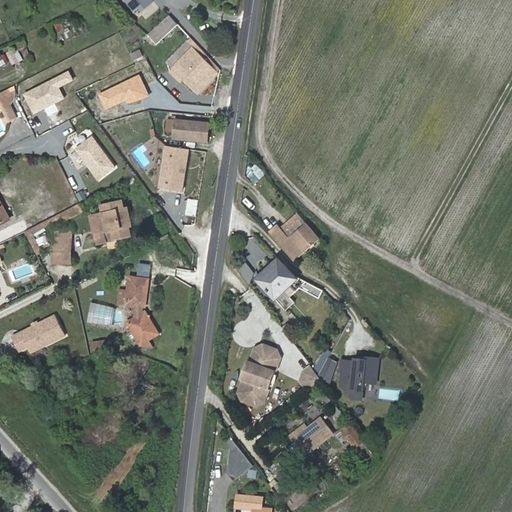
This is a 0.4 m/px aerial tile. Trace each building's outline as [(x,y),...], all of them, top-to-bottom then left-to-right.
[(127,0),(139,13),(154,0),(127,0)] [(178,24),(169,15),(157,27),(156,25),(146,34),(157,45),(178,24)] [(220,69),(199,45),(176,67),(183,75),(182,76),(199,94),(221,72),(219,70),(220,69)] [(0,66),(13,59),(9,52),(0,56),(0,66)] [(103,68),(72,82),(76,91),(107,76),(103,68)] [(0,92),(0,97),(3,103),(10,100),(12,104),(16,102),(9,88),(0,92)] [(53,91),(29,102),(44,136),(69,124),(67,120),(58,102),(53,91)] [(77,92),(58,102),(67,120),(69,124),(82,118),(84,122),(94,116),(92,113),(77,92)] [(174,138),(208,142),(210,123),(172,119),(171,127),(169,127),(169,131),(175,132),(174,138)] [(75,147),(99,180),(119,167),(95,133),(75,147)] [(162,188),(184,191),(190,149),(168,146),(162,188)] [(25,188),(29,197),(46,189),(42,180),(25,188)] [(46,189),(29,197),(38,216),(55,208),(46,189)] [(197,213),(198,199),(190,198),(189,212),(197,213)] [(0,225),(11,220),(0,199),(0,225)] [(104,213),(91,217),(98,243),(132,235),(130,226),(133,226),(129,207),(126,208),(124,201),(103,205),(104,213)] [(77,205),(26,230),(38,254),(43,252),(34,234),(79,210),(77,205)] [(299,214),(281,229),(288,237),(306,222),(299,214)] [(278,225),(270,232),(294,261),(320,239),(306,222),(288,237),(281,229),(278,225)] [(73,230),(55,230),(53,262),(72,262),(73,230)] [(278,259),(257,278),(275,299),(297,279),(278,259)] [(148,280),(130,277),(128,291),(121,291),(119,304),(136,305),(134,316),(125,322),(137,343),(150,347),(146,340),(154,335),(156,330),(149,319),(150,317),(148,316),(145,312),(140,313),(141,306),(144,307),(148,280)] [(99,321),(102,303),(92,301),(89,320),(99,321)] [(55,316),(12,338),(19,352),(28,347),(31,353),(65,336),(55,316)] [(246,366),(247,364),(247,363),(248,362),(248,361),(249,360),(251,359),(252,359),(255,348),(262,345),(275,349),(278,356),(275,366),(276,367),(277,368),(277,370),(277,372),(279,365),(278,365),(281,355),(277,347),(261,342),(253,347),(250,356),(249,355),(246,366)] [(262,345),(255,348),(252,359),(251,359),(249,360),(248,361),(248,362),(247,363),(247,364),(246,366),(245,368),(245,369),(244,371),(244,374),(244,375),(244,376),(245,378),(246,378),(242,390),(245,397),(259,401),(265,398),(269,385),(270,386),(271,381),(272,380),(273,380),(275,378),(276,377),(277,372),(277,370),(277,368),(276,367),(275,366),(278,356),(275,349),(262,345)] [(314,371),(331,379),(341,359),(325,350),(314,371)] [(354,360),(354,364),(353,374),(342,373),(340,385),(352,400),(361,401),(363,385),(360,385),(361,383),(376,384),(377,372),(378,372),(378,367),(378,360),(366,358),(365,362),(354,360)] [(343,362),(342,373),(353,374),(354,364),(343,362)] [(307,393),(309,392),(302,383),(305,374),(312,369),(310,367),(303,373),(300,384),(307,393)] [(244,371),(245,369),(242,379),(242,380),(239,391),(243,399),(259,404),(267,399),(271,388),(272,389),(276,377),(275,378),(273,380),(272,380),(271,381),(270,386),(269,385),(265,398),(259,401),(245,397),(242,390),(246,378),(245,378),(244,376),(244,375),(244,374),(244,371)] [(309,392),(322,381),(312,369),(305,374),(302,383),(309,392)] [(310,431),(294,444),(307,459),(335,435),(322,420),(310,431)] [(306,427),(291,440),(294,444),(310,431),(306,427)] [(253,461),(232,435),(231,437),(227,469),(233,476),(253,461)] [(266,493),(241,493),(241,504),(258,505),(257,511),(274,511),(275,505),(266,505),(266,493)]
